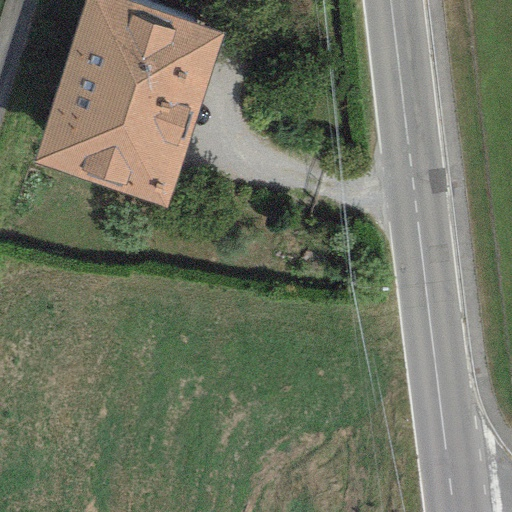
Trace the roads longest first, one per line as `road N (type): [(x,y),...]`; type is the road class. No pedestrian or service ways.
road 1 (secondary): [(400,0),(467,491)]
road 2 (unknown): [(124,113),(425,186)]
